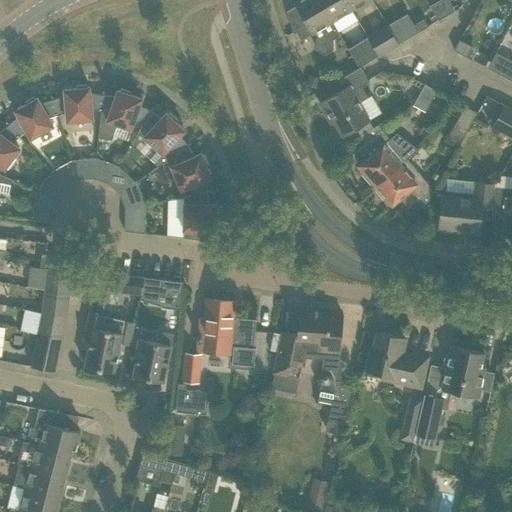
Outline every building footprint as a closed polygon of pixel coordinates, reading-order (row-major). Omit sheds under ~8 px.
[(336,28),(319,0),(292,0),(307,25),(295,31),(300,40),(314,32),(318,38),(316,39),(316,40),(316,49),(324,54),(333,49),(333,39),(340,35),(336,28)] [(319,0),(336,28),(332,21),(352,10),(345,0),(319,0)] [(345,0),(352,10),(368,0),(345,0)] [(446,0),(438,0),(429,6),(437,20),(453,11),(446,0)] [(399,43),(418,32),(414,25),(407,14),(388,25),(399,43)] [(414,25),(418,32),(428,26),(424,19),(414,25)] [(399,43),(388,25),(387,24),(367,36),(367,37),(378,55),(399,43)] [(378,55),(367,37),(348,49),(348,50),(358,67),(360,66),(378,55)] [(478,49),(459,39),(453,49),(472,60),(478,49)] [(511,60),(496,52),(487,68),(511,81),(511,60)] [(342,135),(359,125),(369,120),(359,102),(368,97),(361,86),(369,82),(360,67),(338,80),(343,88),(319,102),(331,123),(334,122),(342,135)] [(309,75),(306,84),(315,87),(318,78),(309,75)] [(413,105),(425,111),(437,90),(425,84),(413,105)] [(64,96),(52,99),(57,114),(66,112),(67,121),(92,118),(92,109),(101,110),(103,95),(90,93),(89,86),(86,87),(86,85),(75,86),(76,88),(64,89),(64,96)] [(134,120),(142,124),(150,111),(139,105),(142,98),(117,90),(115,96),(103,95),(101,110),(98,137),(112,139),(117,123),(131,128),(134,120)] [(18,116),(8,124),(19,136),(26,130),(30,138),(53,125),(48,117),(57,114),(52,99),(40,103),(37,97),(34,99),(33,97),(24,102),(25,104),(14,110),(18,116)] [(511,108),(504,104),(491,127),(511,138),(511,108)] [(465,106),(454,126),(466,133),(477,112),(465,106)] [(169,147),(174,154),(187,145),(180,135),(185,130),(166,112),(161,117),(150,111),(142,124),(150,129),(144,136),(163,153),(169,147)] [(380,113),(369,120),(372,125),(384,119),(380,113)] [(0,165),(4,168),(19,147),(12,142),(19,136),(8,124),(0,131),(0,165)] [(373,187),(407,158),(417,149),(396,134),(390,139),(381,129),(374,136),(358,148),(366,158),(358,165),(364,172),(361,174),(373,187)] [(174,154),(168,159),(177,178),(181,189),(190,186),(191,195),(207,192),(204,179),(211,177),(206,166),(208,165),(204,155),(202,156),(201,153),(194,156),(187,145),(174,154)] [(84,159),(71,160),(77,179),(93,178),(95,157),(93,158),(84,159)] [(107,183),(118,165),(95,157),(93,178),(107,183)] [(407,158),(373,187),(383,200),(386,198),(392,204),(407,191),(415,200),(407,207),(408,208),(416,201),(422,209),(434,191),(407,158)] [(77,179),(71,160),(50,172),(64,187),(77,179)] [(107,183),(119,193),(135,182),(126,173),(129,170),(122,163),(119,166),(118,165),(107,183)] [(36,191),(55,199),(61,190),(64,187),(50,172),(36,191)] [(0,192),(9,194),(11,185),(12,179),(0,173),(0,192)] [(135,182),(119,193),(121,198),(125,207),(146,203),(136,181),(135,182)] [(492,209),(494,186),(495,183),(475,181),(473,197),(441,194),(440,209),(438,229),(479,233),(482,208),(492,209)] [(511,188),(494,186),(492,209),(504,210),(501,235),(511,236),(511,188)] [(50,222),(55,199),(36,191),(30,220),(50,222)] [(184,196),(183,237),(207,240),(208,230),(215,230),(216,218),(218,218),(218,208),(216,208),(216,204),(209,204),(207,192),(191,195),(184,196)] [(146,203),(125,207),(124,230),(144,233),(146,213),(146,203)] [(40,268),(48,269),(48,268),(71,271),(73,257),(41,253),(39,268),(40,268)] [(45,290),(69,293),(71,271),(48,268),(48,269),(45,290)] [(115,274),(113,290),(140,294),(144,277),(115,274)] [(169,280),(166,308),(180,309),(183,281),(181,281),(169,280)] [(45,290),(42,312),(66,315),(69,293),(45,290)] [(225,360),(230,360),(230,364),(253,366),(254,348),(253,348),(255,316),(232,314),(233,301),(207,299),(206,318),(202,318),(201,330),(199,349),(225,352),(225,360)] [(278,351),(273,372),(299,378),(303,357),(323,358),(322,369),(322,378),(320,384),(334,387),(336,379),(340,379),(342,359),(339,359),(340,351),(341,351),(343,316),(330,315),(331,309),(299,307),(297,332),(282,331),(282,333),(278,351)] [(66,315),(42,312),(38,334),(61,339),(66,315)] [(87,321),(83,341),(89,342),(84,365),(114,372),(119,344),(124,321),(103,316),(103,315),(90,312),(87,321)] [(147,378),(163,382),(170,346),(172,346),(173,334),(162,331),(159,342),(139,338),(135,357),(137,357),(133,376),(137,376),(138,379),(145,380),(147,378)] [(421,388),(424,376),(428,357),(401,350),(404,337),(376,331),(373,347),(370,348),(365,368),(365,370),(382,374),(381,379),(421,388)] [(38,334),(34,354),(57,359),(61,339),(38,334)] [(421,406),(414,441),(433,445),(435,433),(441,408),(448,409),(449,403),(458,405),(461,393),(477,397),(478,397),(479,392),(484,372),(485,367),(482,366),(485,353),(451,346),(441,388),(437,392),(436,397),(424,394),(421,406)] [(186,353),(184,380),(198,381),(200,355),(186,353)] [(325,428),(325,431),(325,432),(328,433),(342,436),(352,391),(340,379),(336,379),(334,387),(332,402),(328,424),(326,426),(325,428)] [(176,383),(174,411),(175,411),(206,414),(208,392),(188,390),(185,390),(185,384),(176,383)] [(401,438),(413,441),(414,441),(421,406),(408,403),(401,438)] [(30,443),(74,454),(80,432),(55,425),(58,412),(38,408),(36,421),(30,443)] [(10,437),(0,434),(0,443),(7,446),(10,437)] [(17,463),(30,466),(65,475),(71,454),(74,455),(74,454),(30,443),(23,441),(17,463)] [(196,466),(196,465),(165,458),(162,470),(174,473),(183,475),(205,481),(208,470),(208,469),(196,466)] [(30,466),(25,488),(59,497),(65,475),(30,466)] [(162,470),(159,482),(171,485),(171,483),(174,473),(162,470)] [(205,481),(204,487),(212,489),(216,472),(208,470),(205,481)] [(312,479),(304,508),(318,511),(320,511),(328,483),(312,479)] [(25,488),(19,510),(24,511),(55,511),(59,497),(25,488)]
